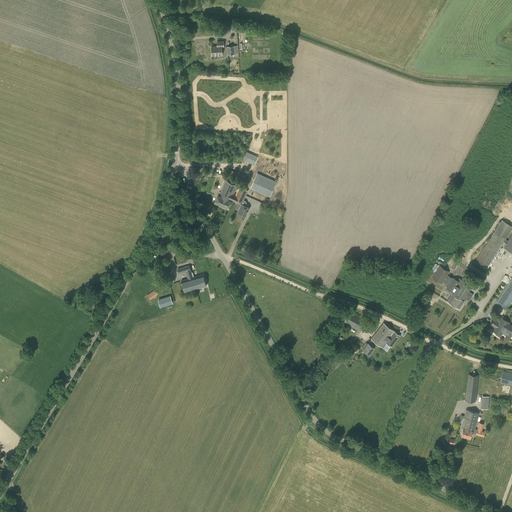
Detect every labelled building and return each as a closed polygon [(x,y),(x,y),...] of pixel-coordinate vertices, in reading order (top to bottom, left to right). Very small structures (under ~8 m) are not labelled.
[(221,46),(223,46),(223,42),(217,42),(217,46),(211,46),(212,56),(222,55),(221,46)] [(253,158),(245,155),(243,160),(251,164),(254,165),(256,160),(253,158)] [(245,176),(237,173),(235,178),(243,181),(245,176)] [(271,182),(257,176),(252,186),(267,192),(271,182)] [(232,201),(233,201),(231,200),(233,197),(234,198),(236,196),(235,196),(233,195),(237,186),(225,181),(220,192),(219,192),(214,203),(228,209),(232,201)] [(239,187),(235,196),(236,196),(234,198),(233,197),(231,200),(233,201),(241,205),(237,213),(246,217),(250,208),(246,206),(247,203),(246,201),(244,200),(248,191),(239,187)] [(475,263),(485,270),(504,242),(507,244),(508,241),(505,239),(511,228),(511,227),(502,221),(475,263)] [(511,235),(508,241),(507,244),(504,248),(511,253),(511,277),(500,295),(495,303),(506,310),(511,300),(511,235)] [(190,278),(193,277),(189,265),(178,269),(179,274),(186,272),(188,279),(190,278)] [(442,285),(449,272),(439,266),(431,278),(442,285)] [(203,274),(193,277),(190,278),(190,279),(191,278),(192,281),(193,280),(196,289),(206,286),(203,274)] [(190,279),(190,278),(188,279),(181,281),(185,293),(196,289),(193,280),(192,281),(191,278),(190,279)] [(459,309),(465,299),(469,301),(473,294),(468,291),(472,286),(461,279),(460,282),(452,278),(446,289),(452,293),(447,301),(459,309)] [(156,297),(159,294),(155,289),(147,295),(150,300),(153,298),(155,296),(156,297)] [(160,306),(173,304),(171,296),(158,298),(160,306)] [(361,332),(368,321),(350,311),(344,323),(361,332)] [(501,318),(498,322),(494,320),(491,325),(495,327),(492,331),(501,336),(502,333),(506,336),(505,336),(510,339),(511,336),(511,335),(511,326),(508,324),(509,323),(501,318)] [(392,347),(400,336),(383,323),(371,339),(371,340),(368,343),(368,344),(366,342),(361,348),(363,350),(369,355),(374,348),(377,344),(382,348),(386,342),(392,347)] [(511,385),(511,373),(503,371),(500,383),(511,385)] [(476,402),(479,376),(468,375),(465,401),(476,402)] [(466,410),(464,416),(461,415),(460,418),(464,419),(461,428),(463,429),(461,436),(470,438),(472,433),(484,436),(485,432),(482,431),(484,424),(479,422),(477,430),(475,429),(479,413),(466,410)]
